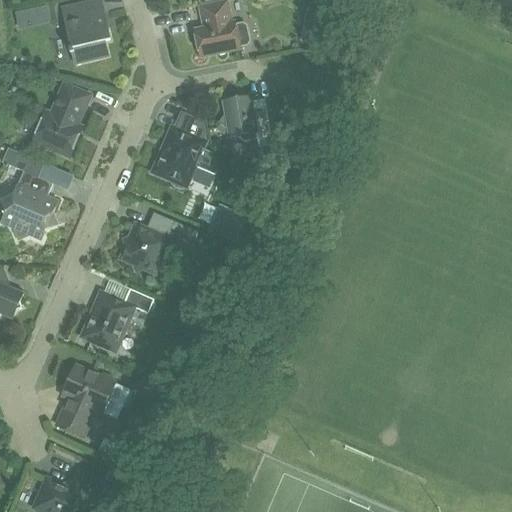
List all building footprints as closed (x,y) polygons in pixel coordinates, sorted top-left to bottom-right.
[(240,50),(239,48),(247,46),(250,42),(247,27),(243,25),(235,26),(235,24),(231,25),(227,3),(201,9),(205,30),(196,32),(201,58),(240,50)] [(105,42),(111,41),(104,14),(86,18),(83,4),(62,9),(75,64),(108,56),(105,42)] [(77,126),(90,96),(65,85),(52,115),(46,112),(33,142),(37,144),(35,147),(46,151),(48,149),(70,158),(83,128),(77,126)] [(259,148),(273,146),(266,106),(252,109),(250,97),(241,99),(236,95),(233,100),(224,102),(226,114),(219,123),(221,125),(216,132),(225,138),(229,132),(230,137),(236,136),(244,142),(257,140),(259,148)] [(181,109),(172,127),(153,173),(173,182),(174,185),(176,189),(180,191),(179,190),(184,190),(187,188),(196,167),(218,176),(213,152),(204,148),(207,139),(201,137),(206,126),(206,120),(181,109)] [(54,213),(59,201),(48,197),(54,184),(40,178),(46,164),(9,148),(3,163),(24,172),(19,184),(18,184),(13,196),(1,200),(6,212),(1,223),(14,229),(18,240),(30,236),(42,241),(47,229),(58,225),(54,213)] [(154,213),(147,229),(136,225),(130,238),(123,240),(126,247),(121,260),(133,265),(135,274),(145,270),(156,275),(168,248),(180,253),(184,246),(191,249),(198,232),(154,213)] [(0,314),(1,314),(13,319),(17,310),(22,308),(20,303),(24,294),(0,283),(0,278),(5,267),(0,265),(0,314)] [(101,293),(81,338),(102,347),(105,341),(118,347),(135,309),(148,314),(154,300),(130,290),(125,303),(101,293)] [(103,414),(116,384),(75,366),(62,396),(69,399),(57,427),(83,438),(95,411),(103,414)] [(109,511),(110,511),(120,490),(80,472),(74,485),(67,488),(47,479),(34,509),(40,511),(86,511),(90,504),(109,511)]
